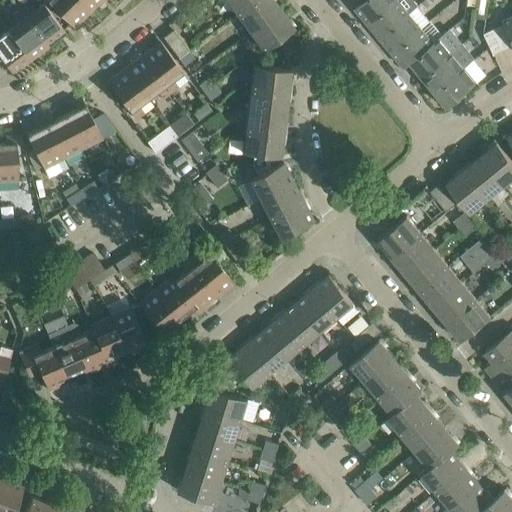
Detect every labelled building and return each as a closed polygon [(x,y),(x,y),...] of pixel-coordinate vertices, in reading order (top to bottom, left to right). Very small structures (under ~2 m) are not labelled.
[(89,11),(78,0),(47,0),(60,12),(74,27),(89,11)] [(78,0),(89,11),(100,0),(78,0)] [(226,0),(237,14),(255,0),(226,0)] [(280,9),(274,0),(255,0),(237,14),(250,31),(280,9)] [(394,0),(363,0),(354,7),(367,22),(394,0)] [(397,0),(394,0),(367,22),(379,37),(409,13),(397,0)] [(20,8),(48,46),(66,33),(54,17),(43,2),(33,10),(27,2),(20,8)] [(417,6),(409,13),(379,37),(392,52),(422,27),(429,21),(417,6)] [(8,29),(31,59),(48,46),(20,8),(12,14),(18,21),(8,29)] [(293,27),(280,9),(250,31),(263,49),(293,27)] [(511,15),(503,20),(504,23),(494,28),(504,50),(511,46),(511,15)] [(434,42),(422,27),(392,52),(404,67),(411,62),(434,42)] [(504,50),(494,28),(483,33),(494,55),(504,50)] [(0,56),(1,56),(13,72),(31,59),(8,29),(0,34),(0,56)] [(185,45),(173,29),(163,37),(175,53),(178,57),(188,49),(185,45)] [(434,42),(411,62),(422,76),(461,44),(449,30),(439,37),(434,42)] [(189,79),(160,41),(142,54),(171,92),(189,79)] [(188,50),(188,49),(178,57),(184,65),(203,51),(197,43),(188,50)] [(422,76),(435,91),(464,67),(465,66),(473,59),(461,44),(422,76)] [(171,92),(142,54),(125,67),(148,98),(158,90),(163,98),(171,92)] [(291,69),(253,64),(250,86),(288,91),(291,69)] [(148,98),(125,67),(107,81),(135,119),(144,112),(138,105),(148,98)] [(477,82),(464,67),(435,91),(447,106),(477,82)] [(209,76),(198,84),(204,92),(215,84),(209,76)] [(221,92),(215,84),(204,92),(210,100),(221,92)] [(288,91),(250,86),(248,108),(285,113),(288,91)] [(76,108),(65,114),(82,148),(112,133),(103,117),(94,122),(81,98),(72,102),(76,108)] [(212,110),(207,103),(194,113),(198,120),(212,110)] [(285,113),(248,108),(245,130),(283,134),(285,113)] [(218,111),(211,116),(219,127),(226,121),(218,111)] [(51,113),(43,118),(63,158),(82,148),(65,114),(54,119),(51,113)] [(219,127),(211,116),(203,123),(211,133),(219,127)] [(189,117),(176,127),(181,133),(194,123),(189,117)] [(68,168),(63,158),(43,118),(34,122),(37,128),(26,134),(34,148),(27,152),(29,158),(35,170),(42,166),(49,178),(68,168)] [(155,152),(159,149),(177,136),(168,125),(147,141),(155,152)] [(283,134),(245,130),(242,151),(280,156),(283,134)] [(5,143),(0,142),(0,180),(18,180),(16,135),(5,136),(5,143)] [(511,159),(497,141),(480,155),(504,185),(511,177),(511,159)] [(504,185),(480,155),(463,168),(487,198),(504,185)] [(249,179),(259,198),(293,181),(283,161),(249,179)] [(215,164),(205,171),(211,179),(221,171),(215,164)] [(487,198),(463,168),(446,182),(470,212),(487,198)] [(112,170),(98,178),(102,186),(116,176),(112,170)] [(227,179),(221,171),(211,179),(217,187),(227,179)] [(102,186),(98,178),(80,190),(83,197),(102,186)] [(303,200),(293,181),(259,198),(269,218),(303,200)] [(70,205),(83,197),(80,190),(75,183),(61,191),(70,205)] [(440,183),(430,191),(443,206),(446,211),(456,203),(440,183)] [(313,220),(303,200),(269,218),(279,237),(313,220)] [(463,212),(453,220),(460,228),(470,220),(463,212)] [(378,239),(392,256),(421,232),(407,215),(378,239)] [(14,218),(0,219),(0,227),(15,226),(14,218)] [(476,227),(470,220),(460,228),(466,235),(476,227)] [(185,231),(181,224),(167,234),(172,240),(185,231)] [(228,228),(218,236),(223,243),(234,236),(228,228)] [(392,256),(405,273),(435,248),(421,232),(392,256)] [(172,240),(167,234),(153,242),(158,249),(172,240)] [(249,256),(234,236),(223,243),(239,264),(249,256)] [(511,256),(511,239),(500,250),(508,260),(511,256)] [(146,252),(142,245),(127,254),(132,260),(146,252)] [(490,246),(480,254),(487,262),(497,253),(490,246)] [(449,265),(435,248),(405,273),(419,290),(449,265)] [(220,266),(210,252),(200,260),(194,252),(186,258),(216,295),(233,282),(220,266)] [(104,269),(93,253),(82,260),(97,283),(114,272),(109,266),(104,269)] [(503,261),(497,253),(487,262),(493,269),(503,261)] [(132,260),(127,254),(114,262),(119,269),(132,260)] [(216,296),(186,258),(179,264),(185,272),(175,279),(199,309),(216,296)] [(433,306),(463,282),(449,265),(419,290),(433,306)] [(329,273),(313,287),(312,288),(337,317),(354,303),(329,273)] [(200,311),(199,309),(175,279),(172,276),(155,289),(179,319),(188,311),(192,317),(200,311)] [(69,288),(66,281),(51,287),(54,295),(69,288)] [(88,289),(84,282),(75,288),(79,295),(88,289)] [(476,298),(463,282),(433,306),(447,323),(476,298)] [(54,295),(51,287),(36,294),(39,301),(54,295)] [(337,317),(312,288),(296,301),(320,331),(337,317)] [(179,319),(155,289),(138,303),(166,338),(174,332),(169,326),(179,319)] [(490,315),(476,298),(447,323),(461,340),(490,315)] [(320,331),(296,301),(279,315),(303,344),(320,331)] [(161,332),(138,303),(131,307),(111,315),(126,350),(136,346),(139,352),(149,348),(145,339),(161,332)] [(88,372),(69,328),(63,315),(43,323),(53,346),(68,381),(88,372)] [(92,329),(107,363),(108,366),(117,362),(114,355),(126,350),(111,315),(90,324),(92,329)] [(303,344),(279,315),(262,329),(287,358),(303,344)] [(373,321),(358,334),(354,337),(362,347),(366,343),(381,330),(373,321)] [(78,325),(69,328),(88,372),(107,363),(92,329),(82,333),(78,325)] [(511,357),(511,328),(484,352),(492,361),(484,368),(491,375),(511,357)] [(287,358),(262,329),(246,343),(270,372),(287,358)] [(394,356),(379,339),(350,363),(364,380),(394,356)] [(38,342),(18,351),(29,376),(40,371),(48,390),(68,381),(53,346),(42,351),(38,342)] [(270,372),(246,343),(229,357),(253,386),(270,372)] [(345,344),(337,351),(345,361),(353,354),(345,344)] [(0,378),(3,380),(12,349),(0,345),(0,378)] [(345,361),(337,351),(330,357),(338,367),(345,361)] [(407,372),(394,356),(364,380),(378,397),(407,372)] [(511,357),(491,375),(497,382),(504,376),(511,385),(511,357)] [(329,375),(320,365),(312,372),(321,381),(329,375)] [(421,389),(407,372),(378,397),(392,413),(387,417),(388,417),(421,389)] [(212,386),(205,408),(241,419),(248,398),(212,386)] [(300,388),(290,396),(299,406),(309,398),(300,388)] [(422,389),(421,389),(388,417),(402,434),(431,409),(417,393),(422,389)] [(299,406),(290,396),(286,401),(294,410),(299,406)] [(330,396),(320,404),(327,412),(337,403),(330,396)] [(343,411),(337,403),(327,412),(333,419),(343,411)] [(274,418),(286,422),(289,412),(276,407),(274,418)] [(241,419),(205,408),(199,428),(235,440),(241,419)] [(445,426),(431,409),(402,434),(416,450),(445,426)] [(459,443),(445,426),(416,450),(429,467),(421,473),(422,473),(459,443)] [(235,440),(199,428),(192,449),(228,460),(235,440)] [(358,429),(348,437),(355,445),(365,436),(358,429)] [(371,444),(365,436),(355,445),(361,452),(371,444)] [(267,439),(264,449),(276,453),(279,443),(267,439)] [(459,443),(422,473),(436,490),(465,466),(451,449),(459,443)] [(276,453),(264,449),(258,447),(255,456),(273,462),(276,453)] [(228,460),(192,449),(186,469),(222,481),(228,460)] [(479,482),(465,466),(436,490),(450,507),(479,482)] [(222,481),(186,469),(179,490),(215,502),(222,481)] [(12,511),(24,482),(4,474),(0,483),(0,511),(12,511)] [(254,480),(251,490),(263,494),(266,484),(254,480)] [(364,481),(355,489),(361,496),(371,488),(364,481)] [(493,498),(479,482),(450,507),(454,511),(477,511),(505,489),(505,488),(493,498)] [(371,488),(361,496),(367,504),(377,495),(376,494),(381,489),(376,483),(371,488)] [(510,511),(511,511),(511,496),(505,489),(477,511),(510,511)] [(263,494),(251,490),(248,499),(260,503),(263,494)] [(37,511),(42,500),(30,495),(22,511),(37,511)] [(51,511),(54,506),(42,500),(37,511),(51,511)]
